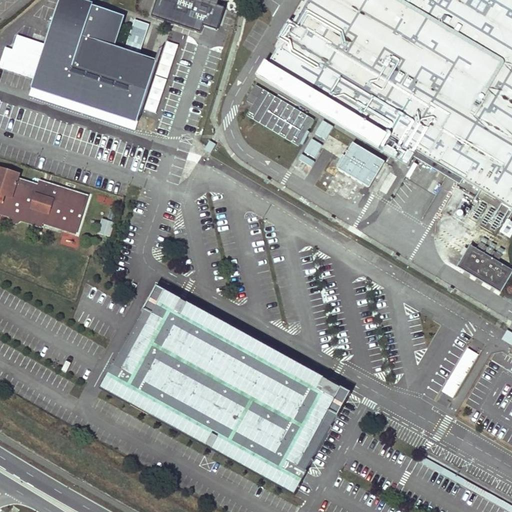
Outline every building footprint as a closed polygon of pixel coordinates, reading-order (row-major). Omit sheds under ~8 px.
[(93,1),(89,0),(59,0),(45,45),(35,79),(32,88),(138,122),(139,118),(158,58),(157,57),(115,44),(121,25),(124,14),(118,12),(92,3),(93,1)] [(155,0),(151,13),(201,29),(203,23),(217,27),(224,5),(217,3),(217,0),(155,0)] [(511,0),(305,0),(269,62),(511,206),(511,0)] [(148,23),(134,18),(125,46),(140,50),(148,23)] [(0,68),(35,79),(45,45),(18,37),(13,50),(6,49),(0,67),(0,68)] [(388,135),(266,61),(258,75),(380,148),(388,135)] [(333,126),(322,120),(315,132),(325,139),(333,126)] [(347,145),(329,135),(322,147),(339,158),(347,145)] [(322,144),(311,137),(303,151),(315,158),(322,147),(322,144)] [(385,162),(353,143),(338,170),(370,188),(385,162)] [(463,180),(410,148),(407,154),(460,186),(463,180)] [(314,160),(301,153),(297,158),(311,166),(314,160)] [(0,213),(10,217),(11,220),(12,222),(16,224),(18,223),(21,221),(41,227),(42,223),(44,220),(63,226),(62,229),(76,233),(87,197),(40,182),(39,186),(18,179),(20,175),(0,169),(0,213)] [(62,229),(63,226),(44,220),(42,223),(62,229)] [(111,238),(115,223),(102,220),(98,235),(111,238)] [(458,268),(501,293),(511,274),(511,270),(498,263),(502,256),(496,253),(492,259),(490,258),(494,251),(488,248),(484,254),(481,253),(485,246),(480,243),(476,250),(471,247),(458,268)] [(110,374),(101,389),(298,497),(308,480),(353,400),(345,395),(205,318),(200,315),(194,312),(156,291),(110,374)] [(502,340),(511,346),(511,333),(507,331),(504,336),(502,340)] [(443,394),(454,399),(476,354),(465,348),(443,394)] [(511,511),(511,506),(448,471),(445,476),(510,511),(511,511)]
